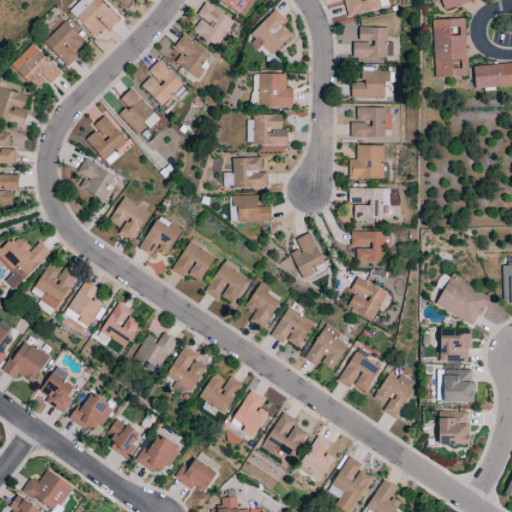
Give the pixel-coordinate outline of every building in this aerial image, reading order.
[(104,28),(107,32),(118,21),(98,0),(80,0),(68,11),(93,38),(104,28)] [(114,0),(126,8),(131,0),(114,0)] [(214,0),(244,17),(254,0),(214,0)] [(342,0),(346,16),(387,8),(384,0),(342,0)] [(439,0),(443,11),(474,0),(439,0)] [(233,22),(203,4),(196,16),(200,19),(192,32),(217,47),(233,22)] [(247,37),(259,49),(261,47),(271,56),(291,36),(280,25),(284,21),(274,10),(247,37)] [(432,20),(434,78),(466,77),(464,20),(432,20)] [(78,57),(74,53),(85,43),(65,22),(43,42),(66,68),(78,57)] [(173,47),(181,53),(174,61),(194,78),(211,58),(183,35),(173,47)] [(49,85),(60,73),(30,45),(10,66),(35,91),(44,81),(49,85)] [(146,72),(151,76),(140,86),(159,107),(181,87),(158,61),(146,72)] [(511,88),(511,65),(473,66),(473,89),(511,88)] [(350,99),(390,98),(389,71),(360,72),(360,83),(350,83),(350,99)] [(291,108),(291,89),(285,89),(284,74),(257,75),(258,108),(291,108)] [(0,120),(23,127),(26,113),(9,109),(10,106),(23,109),(26,96),(0,89),(0,120)] [(119,100),(126,107),(118,115),(138,137),(158,118),(130,89),(119,100)] [(350,123),(350,138),(383,139),(383,109),(356,108),(355,123),(350,123)] [(281,116),(248,115),(247,145),(286,146),(286,131),(280,131),(281,116)] [(92,126),(96,131),(85,140),(107,167),(118,157),(114,152),(126,142),(104,116),(92,126)] [(0,164),(14,164),(14,150),(8,150),(9,134),(0,134),(0,164)] [(348,160),(348,179),(382,180),(382,146),(355,146),(355,160),(348,160)] [(233,189),(266,188),(266,173),(260,173),(260,158),(232,159),(233,189)] [(104,201),(115,175),(82,161),(77,174),(84,177),(78,190),(104,201)] [(17,191),(17,175),(0,175),(0,204),(11,205),(11,191),(17,191)] [(353,220),(381,220),(381,206),(388,206),(388,189),(348,189),(348,204),(353,204),(353,220)] [(269,207),(260,207),(260,196),(228,197),(229,223),(270,222),(269,207)] [(107,222),(119,229),(116,234),(129,243),(148,213),(123,197),(107,222)] [(179,228),(155,217),(139,251),(154,258),(158,252),(167,256),(179,228)] [(382,263),(383,233),(350,232),(350,248),(355,248),(355,262),(382,263)] [(323,264),(310,233),(295,240),(299,249),(289,254),(301,280),(313,275),(310,270),(323,264)] [(49,253),(39,242),(31,250),(15,234),(0,249),(0,263),(12,275),(5,282),(12,290),(49,253)] [(214,258),(202,251),(205,246),(191,237),(170,271),(184,279),(186,275),(198,282),(214,258)] [(219,297),(234,306),(249,281),(236,273),(238,268),(223,260),(203,293),(217,301),(219,297)] [(61,271),(49,263),(29,294),(54,310),(77,276),(63,267),(61,271)] [(511,266),(501,266),(502,305),(511,305),(511,266)] [(473,326),(488,298),(450,277),(434,305),(473,326)] [(346,307),(373,320),(386,293),(356,278),(349,291),(353,293),(346,307)] [(62,317),(85,330),(101,303),(92,298),(97,289),(83,281),(62,317)] [(260,330),(279,303),(266,295),(269,290),(259,283),(243,308),(252,314),(247,321),(260,330)] [(139,324),(126,316),(130,311),(117,303),(98,332),(124,348),(139,324)] [(269,336),(282,344),(284,340),(298,348),(313,323),(287,308),(269,336)] [(346,346),(336,340),(340,334),(324,325),(303,359),(316,367),(319,363),(331,371),(346,346)] [(0,359),(13,335),(0,328),(0,359)] [(439,363),(468,362),(468,330),(438,330),(439,363)] [(157,342),(146,335),(133,357),(157,372),(175,341),(162,334),(157,342)] [(193,360),(196,355),(183,347),(164,376),(191,392),(205,368),(193,360)] [(337,382),(350,389),(351,387),(364,395),(379,368),(364,359),(367,354),(356,348),(337,382)] [(436,402),(472,402),(472,371),(436,370),(436,402)] [(71,401),(66,397),(73,388),(52,373),(39,392),(47,397),(44,402),(62,414),(71,401)] [(227,377),(225,380),(212,373),(198,399),(224,414),(240,384),(227,377)] [(372,399),(384,406),(381,412),(395,420),(414,387),(398,377),(396,380),(387,374),(372,399)] [(262,399),(249,391),(229,424),(252,437),(266,414),(257,408),(262,399)] [(89,394),(80,408),(76,406),(68,419),(95,435),(112,407),(89,394)] [(467,445),(467,412),(437,413),(437,445),(467,445)] [(292,427),(295,421),(281,413),(262,446),(288,461),(304,434),(292,427)] [(123,458),(139,436),(116,419),(105,434),(114,441),(109,448),(123,458)] [(177,449),(156,436),(147,452),(142,448),(134,460),(161,476),(177,449)] [(319,483),(334,460),(324,453),(330,445),(317,436),(296,468),(319,483)] [(341,511),(348,511),(370,478),(357,470),(360,465),(348,457),(326,492),(338,500),(333,507),(341,511)] [(189,467),(183,463),(173,478),(191,490),(193,487),(203,492),(215,473),(194,459),(189,467)] [(29,479),(21,491),(52,511),(53,511),(70,487),(45,471),(37,484),(29,479)] [(395,488),(382,480),(362,511),(394,511),(399,503),(390,497),(395,488)] [(39,511),(40,511),(16,496),(8,508),(12,511),(10,511),(39,511)] [(258,511),(258,509),(237,511),(236,498),(220,499),(221,509),(209,510),(209,511),(258,511)]
